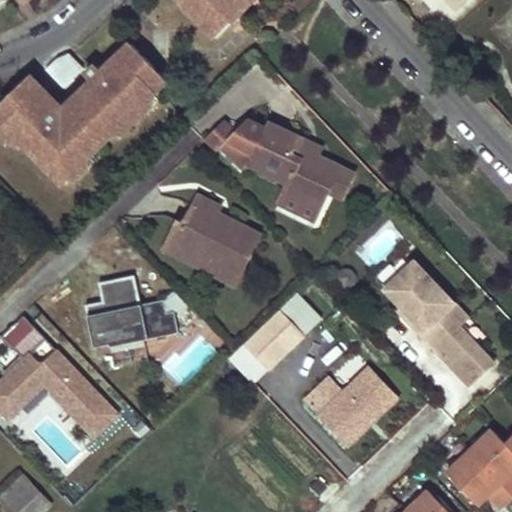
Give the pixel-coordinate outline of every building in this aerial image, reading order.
[(188,0),(178,0),(188,10),(193,5),(188,0)] [(188,10),(216,39),(249,7),(242,0),(188,0),(193,5),(188,10)] [(23,145),(62,184),(69,177),(89,158),(113,134),(154,95),(167,82),(131,45),(102,72),(92,83),(63,110),(31,77),(0,106),(0,120),(4,124),(23,145)] [(86,77),(92,83),(102,72),(96,67),(86,77)] [(154,95),(113,134),(124,134),(153,106),(154,95)] [(23,145),(4,124),(0,128),(0,130),(12,144),(23,145)] [(270,125),(268,130),(283,137),(285,132),(270,125)] [(283,137),(268,130),(251,165),(288,183),(284,193),(305,203),(310,194),(324,201),(329,192),(340,169),(326,162),(317,158),(305,152),(309,145),(285,132),(283,137)] [(305,152),(317,158),(321,151),(309,145),(305,152)] [(88,169),(89,158),(69,177),(74,182),(88,169)] [(340,169),(329,192),(342,198),(353,176),(340,169)] [(342,198),(329,192),(324,201),(310,194),(305,203),(299,215),(328,229),(342,198)] [(189,249),(184,259),(204,269),(209,259),(239,275),(259,236),(230,221),(227,226),(214,219),(217,214),(219,209),(198,198),(184,224),(175,242),(189,249)] [(217,214),(214,219),(227,226),(230,221),(217,214)] [(165,249),(184,259),(189,249),(175,242),(184,224),(179,221),(165,249)] [(209,259),(204,269),(234,285),(239,275),(209,259)] [(469,387),(493,364),(459,327),(468,319),(413,261),(384,289),(400,306),(411,318),(407,321),(469,387)] [(102,302),(85,306),(93,348),(108,345),(109,348),(177,335),(173,313),(165,315),(163,302),(140,306),(134,277),(99,283),(102,302)] [(284,305),(309,330),(325,314),(300,289),(284,305)] [(284,305),(244,343),(269,369),(309,330),(284,305)] [(411,318),(400,306),(396,310),(407,321),(411,318)] [(23,358),(0,380),(0,409),(8,419),(43,385),(93,438),(117,414),(23,315),(1,335),(23,358)] [(230,357),(254,383),(269,369),(244,343),(230,357)] [(318,417),(348,448),(399,398),(370,367),(344,391),(318,417)] [(318,417),(344,391),(331,377),(304,403),(318,417)] [(511,440),(508,444),(493,429),(447,474),(478,506),(489,496),(502,510),(511,500),(511,440)] [(24,476),(51,505),(60,496),(33,468),(24,476)] [(1,498),(14,511),(43,511),(51,505),(24,476),(1,498)] [(448,511),(429,491),(407,511),(448,511)]
